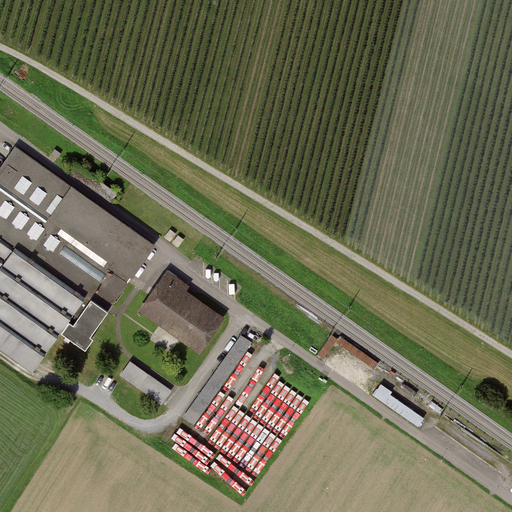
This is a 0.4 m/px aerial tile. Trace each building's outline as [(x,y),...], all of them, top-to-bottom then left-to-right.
[(153,244),(15,148),(0,169),(0,316),(69,364),(153,244)] [(163,273),(138,310),(199,352),(225,316),(163,273)] [(240,330),(187,416),(199,423),(253,337),(240,330)] [(167,401),(176,385),(130,359),(121,375),(167,401)] [(427,414),(382,381),(375,391),(420,424),(427,414)]
